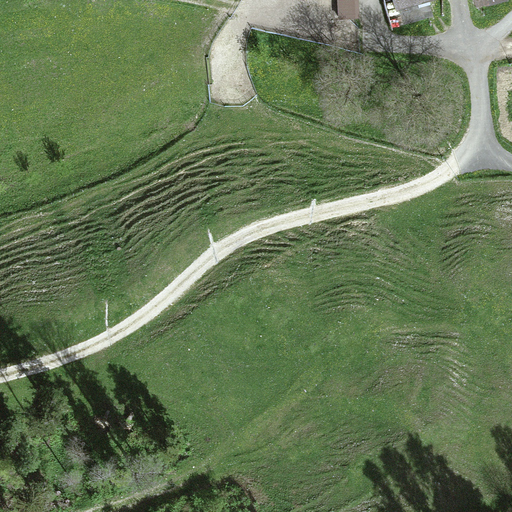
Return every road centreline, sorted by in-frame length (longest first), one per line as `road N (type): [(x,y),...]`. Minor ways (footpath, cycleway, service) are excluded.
road 1 (track): [(484,149),(424,184),(240,238),(123,332),(0,374)]
road 2 (track): [(198,0),(476,58),(511,20)]
road 3 (track): [(97,511),(161,489),(216,453)]
